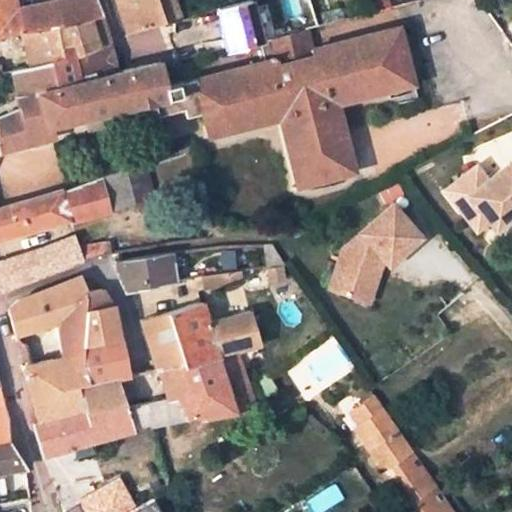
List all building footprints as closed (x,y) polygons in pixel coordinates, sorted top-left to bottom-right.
[(54,0),(14,9),(12,0),(0,0),(0,34),(1,34),(22,32),(50,27),(66,23),(97,16),(91,0),(54,0)] [(176,16),(170,0),(114,0),(125,33),(162,22),(161,20),(176,16)] [(224,47),(225,51),(259,42),(250,1),(216,10),(224,47)] [(316,14),(320,26),(344,20),(340,7),(316,14)] [(75,54),(108,45),(97,16),(66,23),(72,43),(75,54)] [(55,48),(72,43),(66,23),(50,27),(55,48)] [(28,66),(58,58),(55,48),(50,27),(22,32),(28,66)] [(394,55),(402,52),(396,28),(311,51),(304,30),(259,42),(264,61),(165,87),(163,105),(166,113),(181,109),(183,117),(200,112),(207,137),(270,121),(267,113),(277,111),(280,118),(289,150),(298,147),(301,157),(291,160),(292,165),(297,186),(354,171),(347,145),(338,147),(335,139),(344,136),(336,105),(334,98),(343,96),(345,103),(382,92),(402,87),(394,55)] [(0,108),(0,148),(37,138),(35,132),(119,111),(126,109),(132,129),(141,126),(140,121),(138,112),(163,105),(165,87),(159,64),(127,71),(117,74),(116,67),(108,45),(75,54),(72,43),(55,48),(58,58),(28,66),(6,72),(14,100),(13,101),(8,106),(2,108),(0,108)] [(402,87),(411,84),(402,52),(394,55),(402,87)] [(382,92),(388,111),(417,102),(411,84),(402,87),(382,92)] [(334,98),(336,105),(345,103),(343,96),(334,98)] [(138,112),(140,121),(166,113),(163,105),(138,112)] [(119,111),(125,131),(132,129),(126,109),(119,111)] [(267,113),(270,121),(280,118),(277,111),(267,113)] [(338,147),(347,145),(344,136),(335,139),(338,147)] [(298,147),(289,150),(291,160),(301,157),(298,147)] [(160,180),(154,159),(57,191),(65,217),(150,194),(147,183),(160,180)] [(511,161),(487,180),(476,167),(446,190),(458,205),(469,196),(489,221),(495,230),(511,216),(511,161)] [(0,235),(65,217),(57,191),(0,206),(0,235)] [(458,205),(477,230),(489,221),(469,196),(458,205)] [(387,265),(419,237),(391,204),(342,247),(328,289),(353,297),(357,284),(372,288),(378,267),(375,263),(381,258),(387,265)] [(42,248),(48,271),(80,259),(76,249),(73,236),(42,248)] [(85,257),(97,254),(109,252),(106,242),(76,249),(80,259),(85,257)] [(260,244),(263,267),(283,264),(270,244),(260,244)] [(0,287),(2,289),(48,271),(42,248),(0,260),(0,287)] [(124,291),(129,289),(174,281),(169,252),(113,261),(115,271),(118,281),(124,291)] [(239,279),(236,271),(219,273),(199,277),(202,286),(239,279)] [(86,292),(81,282),(79,275),(18,298),(6,307),(14,334),(57,321),(84,312),(86,292)] [(81,282),(86,292),(91,291),(93,283),(88,280),(81,282)] [(357,284),(353,297),(367,302),(372,288),(357,284)] [(108,306),(100,289),(91,291),(86,292),(84,312),(82,353),(80,386),(116,376),(125,374),(110,306),(108,306)] [(150,370),(156,369),(219,357),(219,354),(232,350),(256,343),(248,312),(207,323),(201,303),(139,320),(151,361),(148,362),(150,370)] [(84,312),(57,321),(61,357),(82,353),(84,312)] [(237,365),(232,350),(219,354),(219,357),(156,369),(164,396),(145,401),(147,423),(148,425),(184,417),(235,411),(251,405),(237,365)] [(23,369),(36,424),(86,412),(80,386),(82,353),(61,357),(24,365),(23,369)] [(80,386),(86,412),(123,402),(116,376),(80,386)] [(453,511),(373,394),(360,403),(369,415),(357,423),(354,425),(383,467),(390,462),(397,471),(389,476),(406,500),(403,501),(410,511),(453,511)] [(131,428),(147,423),(145,401),(125,407),(123,402),(86,412),(36,424),(32,426),(40,456),(43,456),(132,430),(131,428)] [(369,415),(360,403),(348,411),(357,423),(369,415)] [(16,456),(7,442),(0,442),(0,471),(4,471),(24,468),(16,456)] [(229,461),(224,452),(217,456),(222,465),(229,461)] [(117,482),(62,511),(131,511),(133,511),(117,482)] [(133,511),(131,511),(159,511),(153,500),(133,511)]
